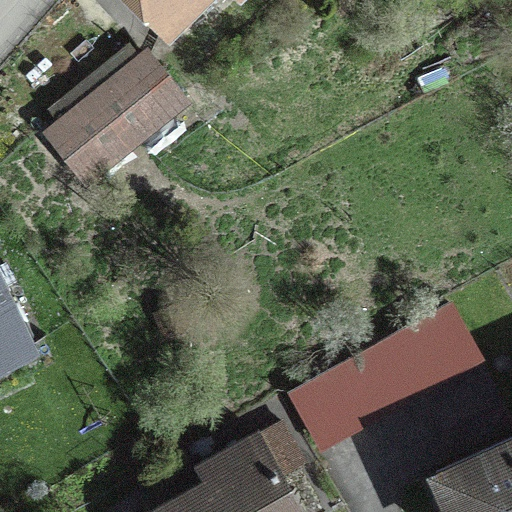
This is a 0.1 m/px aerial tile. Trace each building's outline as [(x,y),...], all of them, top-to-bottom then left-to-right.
[(136,0),(165,28),(194,0),(136,0)] [(148,55),(52,132),(85,173),(181,96),(148,55)] [(0,358),(28,344),(0,287),(0,358)] [(320,448),(485,355),(452,294),(287,387),(320,448)] [(303,511),(280,471),(303,459),(280,419),(201,464),(209,478),(149,511),(303,511)] [(511,511),(511,434),(434,470),(453,511),(511,511)]
